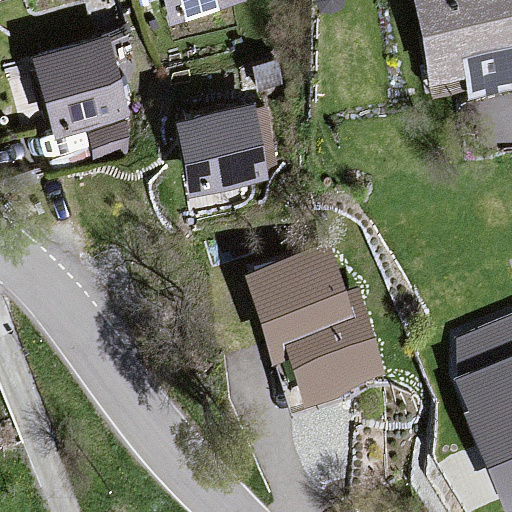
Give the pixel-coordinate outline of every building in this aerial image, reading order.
[(159,0),(165,18),(229,0),(159,0)] [(499,0),(407,0),(423,74),(511,56),(499,0)] [(99,35),(30,53),(49,128),(119,110),(99,35)] [(244,103),(169,118),(182,187),(257,172),(244,103)] [(321,248),(239,273),(264,352),(281,346),(296,395),(374,370),(346,279),(332,284),(321,248)] [(506,486),(511,483),(511,348),(458,371),(506,486)]
